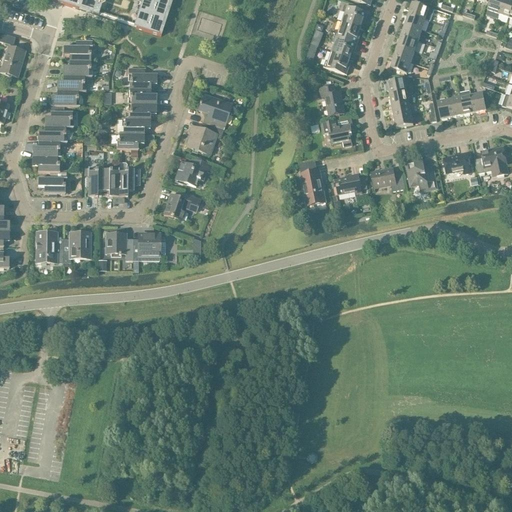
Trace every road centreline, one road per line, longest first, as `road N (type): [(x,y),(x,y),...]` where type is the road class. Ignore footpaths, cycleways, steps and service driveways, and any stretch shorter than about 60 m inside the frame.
road 1 (unclassified): [(0,310),(167,292),(424,230),(511,254)]
road 2 (residential): [(28,212),(140,216),(177,111),(182,68),(193,60),(227,72)]
road 3 (residential): [(10,149),(45,41),(0,25)]
road 4 (residential): [(378,155),(364,87),(393,0)]
road 5 (residential): [(378,155),(511,135)]
